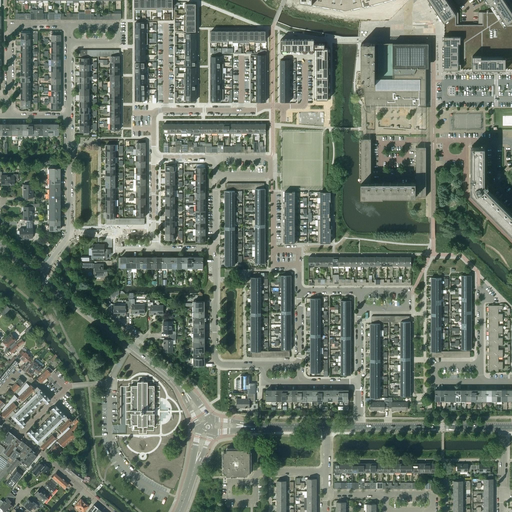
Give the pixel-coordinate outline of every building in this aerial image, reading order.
[(298,0),(298,4),(345,13),(391,0),(298,0)] [(428,0),(444,22),(444,25),(458,25),(458,13),(449,0),(428,0)] [(458,25),(444,25),(444,70),(511,69),(511,11),(504,0),(486,0),(488,2),(494,12),(478,12),(478,25),(458,25)] [(314,39),(281,39),(281,51),(314,51),(314,49),(317,49),(317,100),(328,100),(328,48),(327,48),(327,42),(314,42),(314,39)] [(361,104),(361,106),(365,106),(426,106),(426,68),(428,68),(428,43),(361,43),(361,46),(361,104)] [(361,139),(361,197),(426,197),(426,147),(416,147),(416,183),(409,182),(380,183),(371,183),(371,139),(361,139)] [(496,218),(506,208),(491,193),(492,192),(488,188),(489,187),(487,185),(486,186),(485,185),(485,151),(483,151),(483,147),(472,147),(472,151),(470,151),(470,193),(496,218)] [(14,185),(14,180),(18,180),(18,176),(18,174),(6,174),(6,176),(1,176),(1,172),(0,171),(0,181),(1,182),(1,185),(14,185)] [(32,198),(32,185),(23,185),(23,198),(24,198),(24,201),(34,201),(34,198),(32,198)] [(39,204),(29,204),(29,207),(23,207),(23,220),(26,220),(32,220),(33,220),(32,207),(39,207),(39,204)] [(511,214),(506,208),(496,218),(511,234),(511,214)] [(32,238),(32,223),(32,220),(26,220),(26,229),(19,229),(19,238),(32,238)] [(104,249),(104,245),(92,245),(92,256),(102,256),(102,254),(104,254),(104,258),(107,258),(107,249),(104,249)] [(103,270),(103,264),(94,264),(94,268),(95,268),(95,277),(107,277),(107,270),(103,270)] [(126,314),(126,307),(129,307),(129,301),(126,301),(126,302),(124,302),(124,304),(113,304),(113,314),(126,314)] [(144,314),(144,304),(132,304),(132,301),(129,301),(129,307),(132,307),(132,314),(144,314)] [(163,315),(163,306),(153,306),(153,302),(147,302),(147,308),(150,308),(150,315),(163,315)] [(172,334),(172,321),(163,321),(163,334),(170,334),(170,337),(175,337),(175,334),(172,334)] [(8,348),(16,340),(15,340),(16,339),(17,338),(17,337),(14,334),(13,334),(12,334),(11,335),(10,334),(2,341),(8,348)] [(172,352),(172,340),(175,340),(175,337),(170,337),(170,340),(163,340),(163,352),(172,352)] [(11,353),(18,347),(23,343),(21,341),(15,344),(9,351),(11,353)] [(28,360),(31,357),(25,352),(25,351),(25,350),(25,349),(24,348),(23,348),(22,349),(22,350),(22,349),(17,356),(26,363),(25,364),(24,364),(20,368),(25,372),(28,368),(27,368),(28,367),(27,365),(29,363),(30,361),(29,360),(28,360)] [(194,366),(205,366),(205,358),(194,358),(191,358),(191,363),(194,363),(194,366)] [(1,384),(18,363),(14,360),(8,367),(7,367),(0,376),(0,386),(2,385),(1,384)] [(39,373),(43,369),(39,365),(34,360),(31,364),(29,363),(27,365),(28,367),(27,368),(28,368),(25,372),(26,372),(31,376),(35,370),(39,373)] [(40,383),(53,371),(47,366),(41,374),(36,379),(40,383)] [(240,389),(250,389),(250,376),(240,376),(240,389)] [(19,377),(15,381),(16,382),(20,385),(21,386),(25,382),(19,377)] [(153,413),(153,410),(155,410),(154,410),(154,404),(155,404),(154,404),(154,403),(155,403),(154,403),(154,393),(155,393),(155,392),(154,392),(154,391),(155,391),(154,391),(154,386),(148,386),(148,382),(143,382),(143,381),(143,380),(143,381),(143,382),(142,382),(142,381),(142,380),(142,381),(142,382),(138,382),(138,386),(132,386),(131,386),(131,391),(131,392),(131,393),(131,403),(131,404),(131,410),(130,410),(132,410),(132,413),(130,413),(130,414),(131,414),(131,419),(131,420),(131,425),(131,426),(132,426),(138,426),(142,426),(142,427),(142,426),(143,426),(143,427),(143,426),(148,426),(154,426),(155,426),(154,425),(154,420),(155,420),(154,420),(154,419),(155,419),(154,419),(154,413),(155,413),(153,413)] [(14,392),(19,386),(20,385),(16,382),(10,388),(14,392)] [(22,419),(42,400),(46,404),(50,400),(39,389),(37,386),(34,388),(31,385),(29,386),(26,383),(17,394),(19,396),(17,398),(14,395),(1,411),(2,412),(0,414),(0,415),(4,418),(8,414),(11,416),(21,427),(25,424),(22,419)] [(256,394),(253,394),(247,393),(247,399),(237,399),(237,408),(250,408),(250,401),(256,401),(256,394)] [(388,408),(388,398),(384,398),(384,403),(370,402),(370,406),(369,406),(369,407),(368,408),(369,408),(369,409),(370,410),(384,410),(384,408),(388,408)] [(406,406),(406,403),(392,403),(392,398),(388,398),(388,408),(392,408),(392,410),(406,410),(406,409),(406,407),(406,406)] [(68,426),(73,422),(69,418),(68,418),(65,416),(66,416),(55,405),(51,409),(55,413),(34,433),(31,430),(30,428),(26,432),(37,444),(37,443),(39,446),(38,446),(38,447),(43,451),(43,450),(46,447),(47,449),(55,440),(54,439),(56,437),(58,439),(69,428),(68,426)] [(63,448),(75,436),(70,430),(57,441),(56,441),(48,450),(51,453),(52,454),(53,455),(54,456),(55,456),(55,457),(58,453),(59,454),(59,453),(60,453),(61,452),(61,451),(62,450),(59,447),(59,446),(56,444),(58,442),(63,448)] [(8,445),(15,437),(15,436),(8,432),(1,442),(1,443),(4,445),(5,443),(8,445)] [(6,470),(15,458),(19,453),(15,449),(21,441),(18,439),(15,437),(8,445),(5,449),(4,448),(0,453),(0,479),(6,470)] [(19,453),(25,445),(21,441),(15,449),(19,453)] [(21,462),(31,449),(25,445),(19,453),(15,458),(6,470),(10,473),(19,461),(21,462)] [(26,466),(27,467),(38,454),(31,449),(21,462),(19,464),(21,465),(20,466),(24,469),(26,466)] [(250,473),(250,462),(250,452),(247,452),(247,449),(226,449),(226,452),(224,452),(224,473),(226,473),(226,475),(247,475),(247,473),(250,473)] [(45,474),(50,469),(44,464),(43,465),(39,462),(30,471),(32,473),(34,475),(36,477),(41,471),(45,474)] [(82,475),(78,473),(68,464),(64,469),(73,476),(81,481),(82,475)] [(16,468),(5,482),(12,487),(22,473),(18,469),(16,468)] [(57,479),(60,476),(55,472),(51,477),(51,478),(56,482),(64,490),(65,489),(64,488),(66,486),(57,479)] [(68,484),(60,476),(57,479),(66,486),(68,484)] [(56,487),(54,485),(56,482),(51,478),(49,481),(44,487),(52,493),(56,487)] [(50,495),(48,494),(50,492),(51,493),(52,493),(44,487),(45,488),(43,490),(42,489),(39,492),(37,491),(34,495),(43,503),(44,502),(50,495)] [(7,511),(13,506),(10,504),(9,503),(15,496),(10,492),(6,497),(6,498),(3,502),(0,500),(0,508),(4,511),(7,511)] [(38,506),(36,504),(38,501),(33,497),(31,500),(32,501),(31,502),(29,501),(30,501),(28,499),(23,505),(26,508),(24,510),(26,511),(30,511),(31,511),(30,511),(32,508),(35,510),(37,508),(38,507),(37,507),(38,506)] [(83,511),(88,506),(87,505),(87,504),(85,503),(84,503),(80,499),(76,505),(74,508),(79,511),(80,509),(83,511)]
